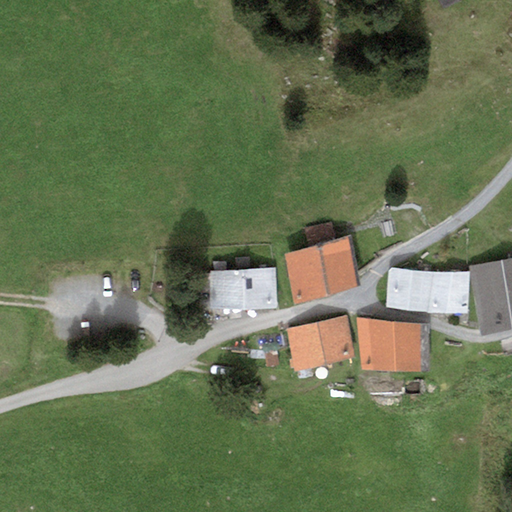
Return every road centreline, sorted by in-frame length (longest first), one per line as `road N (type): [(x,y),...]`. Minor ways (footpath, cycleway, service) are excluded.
road 1 (unclassified): [(0,408),(179,346),(349,302)]
road 2 (track): [(349,302),(382,264),(437,234),(511,169)]
road 3 (track): [(0,298),(148,321),(179,346)]
road 4 (track): [(349,302),(479,338),(511,333)]
